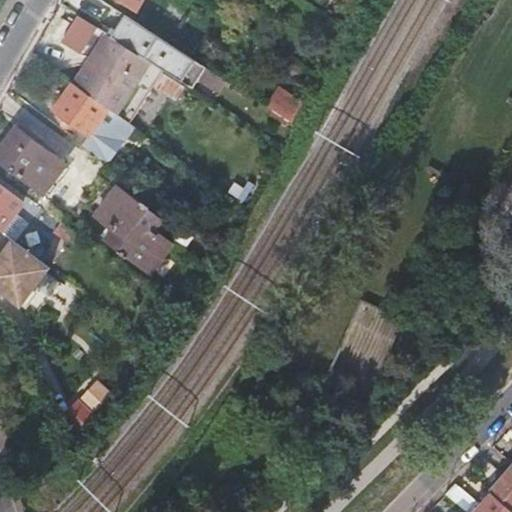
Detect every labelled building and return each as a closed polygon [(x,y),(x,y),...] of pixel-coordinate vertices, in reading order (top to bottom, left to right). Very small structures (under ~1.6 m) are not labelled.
[(103,0),(89,21),(112,36),(124,43),(137,22),(103,0)] [(110,108),(120,115),(156,63),(124,43),(112,36),(78,86),(110,108)] [(78,86),(74,83),(55,109),(81,128),(74,138),(108,164),(135,126),(120,115),(110,108),(78,86)] [(266,106),(272,109),(284,91),(278,87),(266,106)] [(273,110),(293,123),(302,103),(284,91),(272,109),(273,110)] [(0,152),(0,160),(43,193),(66,163),(18,128),(0,152)] [(234,180),(228,193),(244,200),(250,187),(234,180)] [(0,184),(0,229),(1,230),(23,202),(0,184)] [(129,256),(152,272),(173,244),(154,230),(161,221),(149,211),(150,209),(142,202),(140,205),(117,188),(97,216),(115,229),(107,239),(120,249),(119,252),(128,258),(129,256)] [(28,223),(15,213),(1,230),(13,240),(15,241),(28,223)] [(76,232),(62,222),(56,230),(70,241),(76,232)] [(78,233),(76,232),(70,241),(75,245),(81,236),(78,233)] [(0,289),(21,306),(50,267),(13,240),(4,252),(0,256),(0,289)] [(39,287),(58,308),(71,295),(52,275),(39,287)] [(91,379),(81,400),(99,408),(108,388),(91,379)] [(511,469),(506,477),(496,487),(493,492),(511,507),(511,469)] [(502,474),(489,488),(493,492),(496,487),(506,477),(502,474)] [(457,484),(447,494),(468,511),(511,511),(511,507),(493,492),(481,504),(457,484)]
